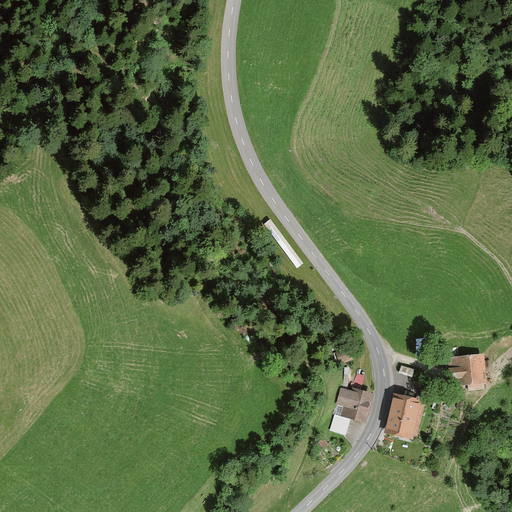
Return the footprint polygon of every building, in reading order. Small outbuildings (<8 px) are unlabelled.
[(349,348),(337,352),(342,363),(353,359),(349,348)] [(462,370),(450,371),(450,380),(463,379),(464,391),(487,389),(484,358),(461,360),(462,370)] [(357,375),(355,385),(363,387),(365,376),(357,375)] [(354,395),(343,392),(339,407),(346,409),(344,420),(367,426),(374,396),(355,392),(354,395)] [(424,403),(396,397),(387,435),(415,441),(424,403)]
